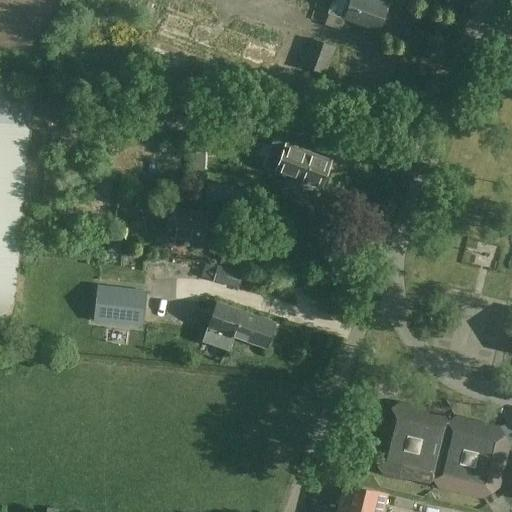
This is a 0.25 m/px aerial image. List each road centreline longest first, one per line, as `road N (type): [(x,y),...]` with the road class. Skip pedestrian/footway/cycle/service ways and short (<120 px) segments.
road 1 (residential): [(394,305),(402,234),(485,0)]
road 2 (residential): [(291,511),(361,317),(394,305)]
road 3 (residential): [(394,305),(413,346),(457,379),(511,396)]
